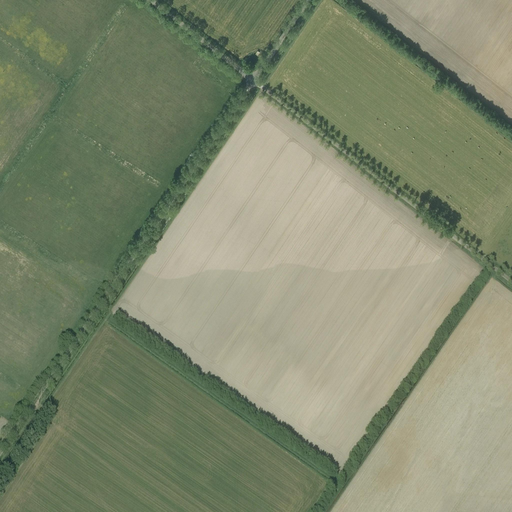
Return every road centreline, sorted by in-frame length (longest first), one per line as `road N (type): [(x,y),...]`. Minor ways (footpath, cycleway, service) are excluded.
road 1 (unclassified): [(0,450),(252,79)]
road 2 (unclassified): [(511,282),(252,79)]
road 3 (unclassified): [(252,79),(151,0)]
